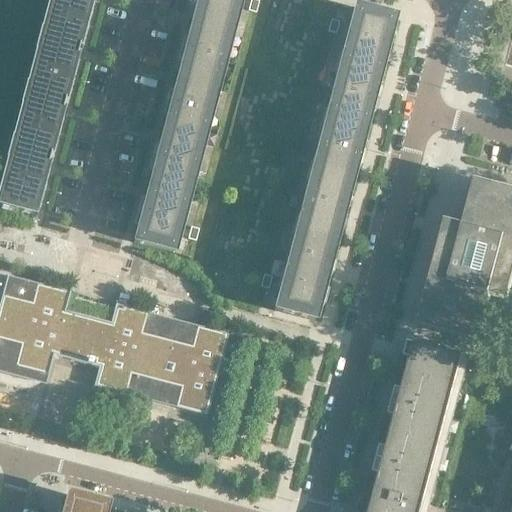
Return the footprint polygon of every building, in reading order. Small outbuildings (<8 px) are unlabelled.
[(75,53),(89,0),(49,0),(38,43),(75,53)] [(229,36),(236,9),(238,0),(196,0),(190,25),(190,26),(229,36)] [(250,0),(247,12),(248,12),(255,14),(258,2),(250,0)] [(377,75),(392,20),(355,10),(353,9),(345,37),(338,65),(340,65),(377,75)] [(335,35),(338,23),(330,21),(327,32),(333,34),(335,35)] [(215,90),(229,36),(190,26),(176,79),(176,80),(215,90)] [(61,107),(75,53),(38,43),(24,97),(61,107)] [(363,129),(377,75),(340,65),(338,65),(324,119),(326,119),(363,129)] [(201,144),(215,90),(176,80),(162,133),(162,134),(201,144)] [(47,161),(61,107),(24,97),(9,151),(47,161)] [(349,183),(363,129),(326,119),(324,119),(310,173),(311,173),(349,183)] [(186,198),(201,144),(162,134),(147,187),(147,188),(186,198)] [(0,207),(32,216),(47,161),(9,151),(0,185),(0,207)] [(335,237),(349,183),(311,173),(310,173),(295,227),(297,227),(335,237)] [(507,302),(511,283),(511,192),(475,183),(463,228),(446,223),(419,327),(478,342),(490,297),(507,302)] [(172,254),(179,226),(186,198),(147,188),(133,243),(133,244),(172,254)] [(320,291),(335,237),(297,227),(295,227),(281,281),(283,281),(320,291)] [(198,230),(191,229),(190,228),(187,240),(195,242),(198,230)] [(267,290),(271,278),(269,278),(263,276),(259,288),(267,290)] [(221,356),(226,337),(227,337),(227,336),(195,327),(195,328),(147,316),(147,315),(114,306),(109,325),(67,313),(66,318),(61,317),(63,312),(64,313),(69,294),(36,285),(36,286),(7,278),(2,297),(1,297),(0,301),(0,373),(44,385),(46,375),(48,376),(53,357),(98,369),(93,388),(126,396),(126,395),(174,408),(174,409),(205,417),(206,416),(205,416),(210,396),(211,397),(221,356)] [(312,321),(320,291),(283,281),(281,281),(273,311),(312,322),(312,321)] [(422,511),(463,358),(419,346),(416,358),(412,357),(408,372),(407,372),(406,378),(407,378),(404,388),(408,389),(399,422),(395,421),(393,431),(392,430),(390,436),(391,436),(389,446),(393,447),(384,480),(380,479),(378,488),(377,488),(376,493),(380,494),(377,507),(372,506),(371,510),(372,511),(371,511),(422,511)] [(103,511),(105,508),(105,506),(91,502),(89,502),(82,500),(75,499),(69,497),(66,496),(61,511),(103,511)]
